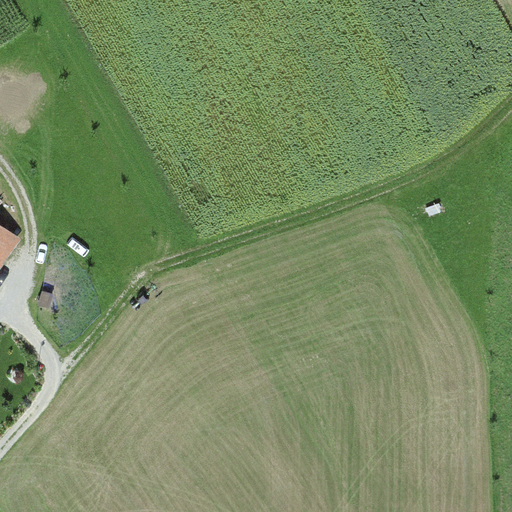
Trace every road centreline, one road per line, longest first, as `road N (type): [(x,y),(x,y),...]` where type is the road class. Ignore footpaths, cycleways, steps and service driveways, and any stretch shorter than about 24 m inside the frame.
road 1 (track): [(53,383),(155,270),(397,185),(463,147),(511,100)]
road 2 (track): [(0,454),(53,383),(50,358),(22,314),(34,280),(34,221),(0,162)]
